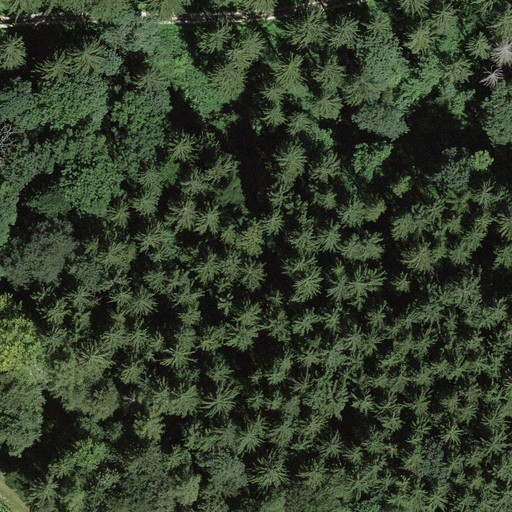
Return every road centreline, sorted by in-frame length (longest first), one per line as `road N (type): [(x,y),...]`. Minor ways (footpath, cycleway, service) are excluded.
road 1 (track): [(338,0),(276,17),(0,20)]
road 2 (track): [(0,342),(44,379),(149,511)]
